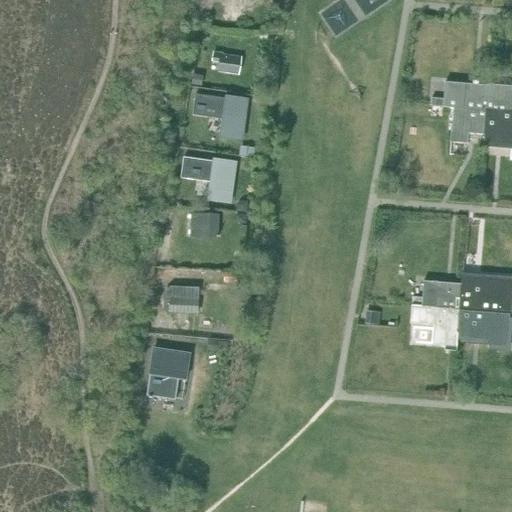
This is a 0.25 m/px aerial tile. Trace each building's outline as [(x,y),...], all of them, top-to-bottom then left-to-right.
[(217,0),(216,7),(247,13),(249,0),(217,0)] [(214,53),(212,62),(220,63),(219,72),(239,75),(241,60),(222,57),(222,55),(214,53)] [(453,110),(486,113),(488,85),(485,85),(485,87),(475,86),(445,83),(443,100),(431,99),(430,107),(442,108),(449,109),(453,110)] [(511,87),(488,85),(486,113),(511,114),(511,87)] [(246,102),(195,95),(192,116),(225,121),(222,136),(241,139),(246,102)] [(486,113),(453,110),(450,143),(467,145),(468,141),(483,142),(486,113)] [(511,114),(486,113),(483,142),(483,144),(511,146),(511,114)] [(229,202),(235,166),(183,159),(180,179),(213,184),(210,200),(229,202)] [(191,215),(190,239),(218,240),(219,216),(191,215)] [(225,274),(224,284),(236,284),(237,275),(225,274)] [(460,285),(458,310),(493,313),(507,314),(508,315),(511,283),(461,278),(460,285)] [(416,298),(415,307),(458,310),(460,285),(423,282),(422,299),(416,298)] [(164,296),(164,313),(170,313),(169,316),(196,317),(197,292),(170,291),(170,297),(164,296)] [(410,306),(409,324),(410,324),(410,322),(420,322),(420,325),(436,326),(435,343),(447,344),(446,352),(454,352),(455,344),(455,340),(458,310),(415,307),(411,306),(410,306)] [(493,313),(458,310),(455,340),(488,342),(487,347),(504,349),(507,314),(493,313)] [(379,326),(380,313),(365,312),(364,325),(379,326)] [(209,340),(207,352),(216,353),(218,341),(209,340)] [(190,355),(153,350),(146,397),(149,397),(149,398),(152,399),(152,398),(176,401),(179,381),(186,382),(190,355)]
